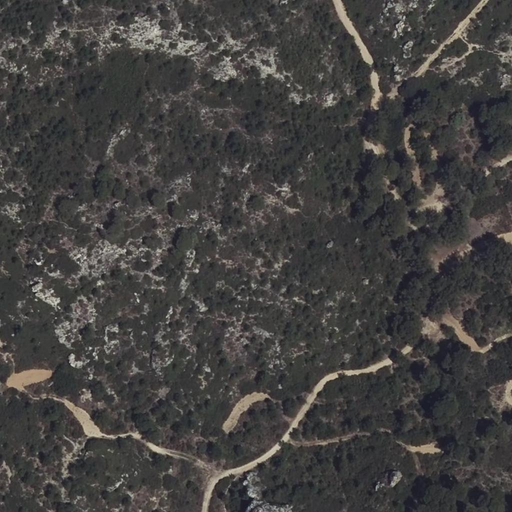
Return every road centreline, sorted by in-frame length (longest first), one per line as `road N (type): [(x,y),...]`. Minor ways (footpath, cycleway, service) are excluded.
road 1 (track): [(511,158),(420,210),(379,136),(393,98),(351,0)]
road 2 (track): [(430,306),(419,343),(393,361),(335,374),(275,452),(212,488),(209,511)]
road 3 (track): [(420,210),(430,306),(482,347),(511,335)]
